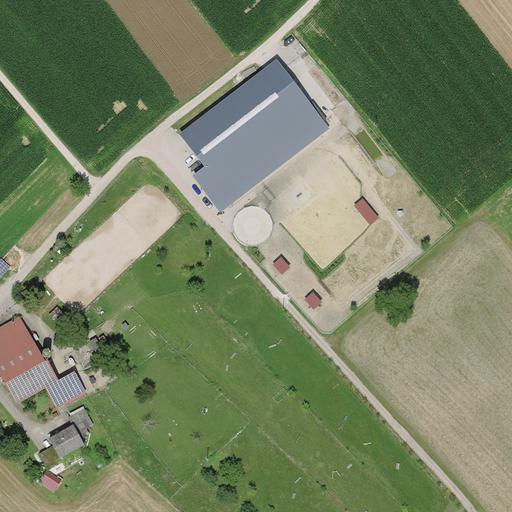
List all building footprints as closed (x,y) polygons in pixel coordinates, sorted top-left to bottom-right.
[(329,128),(278,63),(183,137),(209,171),(197,180),(222,212),(329,128)] [(372,226),(381,218),(364,199),(355,207),(372,226)] [(275,264),(282,275),(291,269),(284,258),(275,264)] [(315,293),(306,301),(315,311),(324,303),(315,293)] [(54,371),(17,312),(0,321),(0,363),(19,398),(50,383),(70,417),(48,429),(61,454),(113,425),(76,361),(54,371)] [(42,485),(55,493),(62,481),(50,473),(42,485)]
